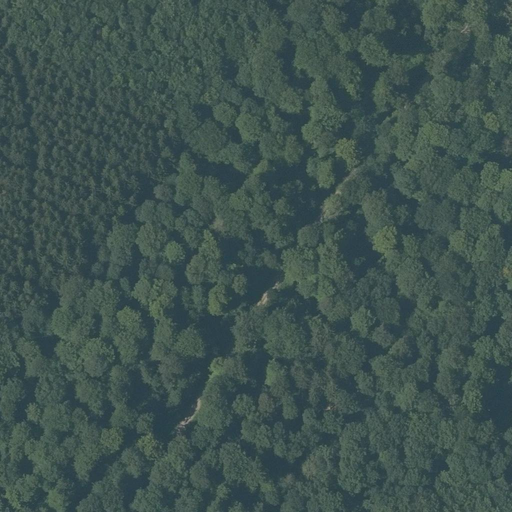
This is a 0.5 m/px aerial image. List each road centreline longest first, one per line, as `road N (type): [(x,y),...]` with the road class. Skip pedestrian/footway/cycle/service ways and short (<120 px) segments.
road 1 (track): [(140,511),(169,449),(259,308),(491,0)]
road 2 (unknown): [(285,511),(317,479),(385,455),(434,425),(511,343)]
